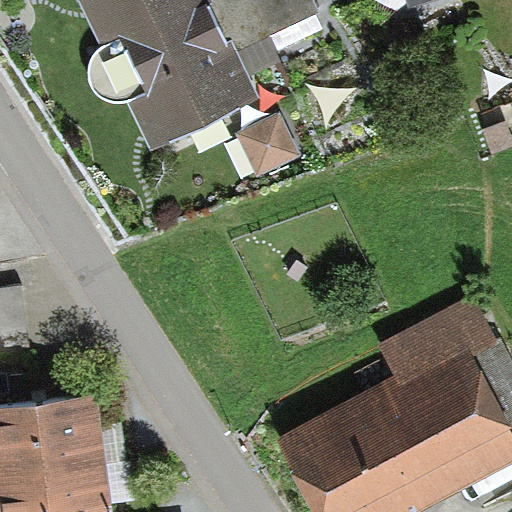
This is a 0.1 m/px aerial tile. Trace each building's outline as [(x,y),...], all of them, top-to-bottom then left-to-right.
[(85,0),(152,145),(247,102),(228,61),(312,24),(300,0),(85,0)] [(238,134),(258,169),(285,155),(266,119),(238,134)] [(0,334),(17,332),(12,283),(0,284),(0,334)] [(286,426),(328,511),(404,511),(511,458),(511,398),(483,341),(502,331),(479,284),(377,335),(395,372),(286,426)] [(90,397),(0,407),(0,469),(97,458),(90,397)] [(0,511),(107,511),(101,461),(0,473),(0,511)]
